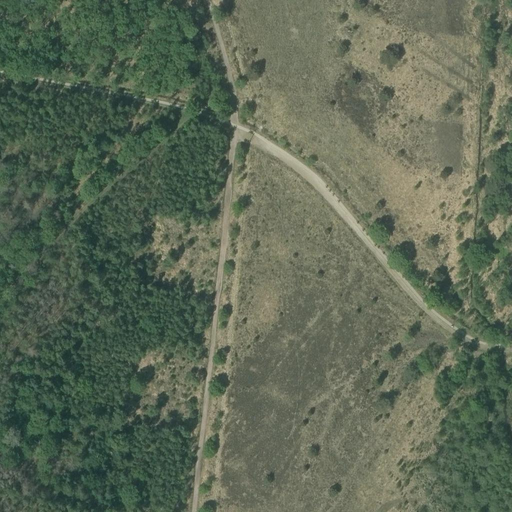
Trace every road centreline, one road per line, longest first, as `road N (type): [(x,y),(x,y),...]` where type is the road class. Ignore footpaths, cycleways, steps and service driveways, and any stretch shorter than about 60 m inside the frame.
road 1 (track): [(207,0),(234,102),(192,511)]
road 2 (track): [(0,300),(98,197),(196,111)]
